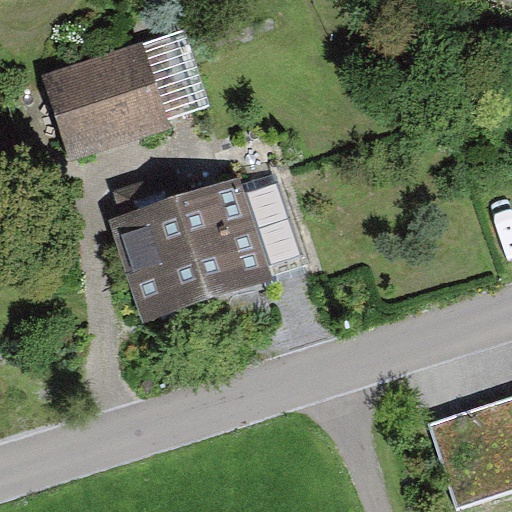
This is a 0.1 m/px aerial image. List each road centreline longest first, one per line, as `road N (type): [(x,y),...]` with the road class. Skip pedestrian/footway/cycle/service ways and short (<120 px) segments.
road 1 (residential): [(511,313),(0,474)]
road 2 (track): [(327,371),(376,511)]
